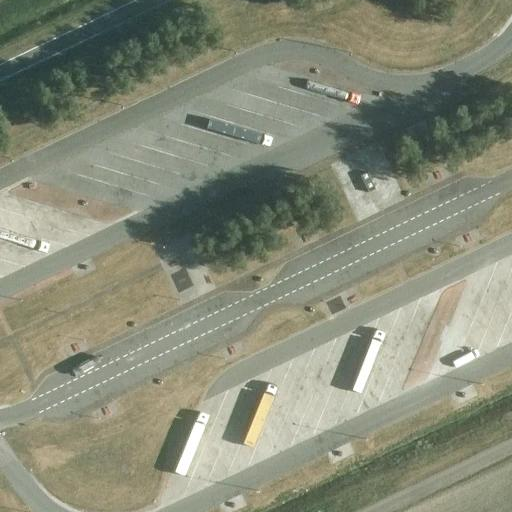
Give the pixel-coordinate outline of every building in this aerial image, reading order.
[(368,173),(360,177),(368,194),(376,190),(368,173)] [(73,262),(77,273),(96,266),(92,255),(73,262)] [(420,339),(429,310),(417,306),(408,336),(420,339)] [(408,373),(416,343),(404,340),(396,370),(408,373)] [(299,385),(314,389),(321,365),(305,361),(299,385)] [(476,386),(455,395),(460,407),(481,397),(476,386)] [(332,455),(337,465),(358,454),(352,444),(332,455)] [(222,503),(226,511),(232,511),(248,505),(243,494),(222,503)]
